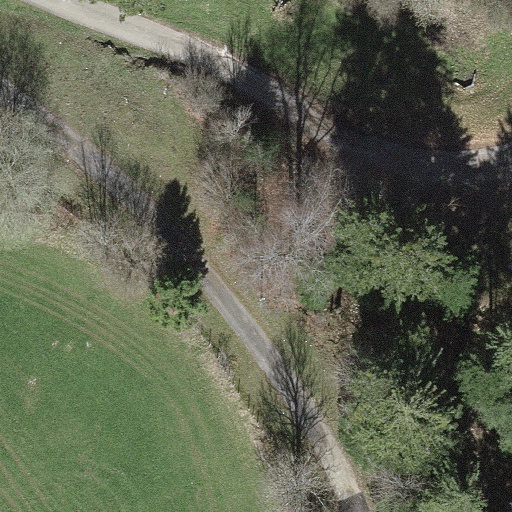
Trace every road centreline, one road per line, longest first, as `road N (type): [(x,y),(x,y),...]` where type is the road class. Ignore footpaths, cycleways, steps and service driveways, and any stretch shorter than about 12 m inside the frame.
road 1 (track): [(0,89),(87,152),(180,246),(296,387),(358,511)]
road 2 (track): [(66,0),(231,66),(395,157),(511,157)]
